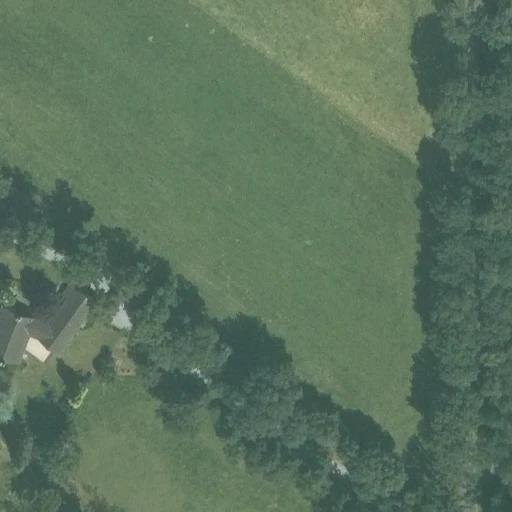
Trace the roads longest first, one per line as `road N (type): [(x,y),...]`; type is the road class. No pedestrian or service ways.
road 1 (unclassified): [(464,511),(475,0)]
road 2 (unknown): [(121,308),(412,511)]
